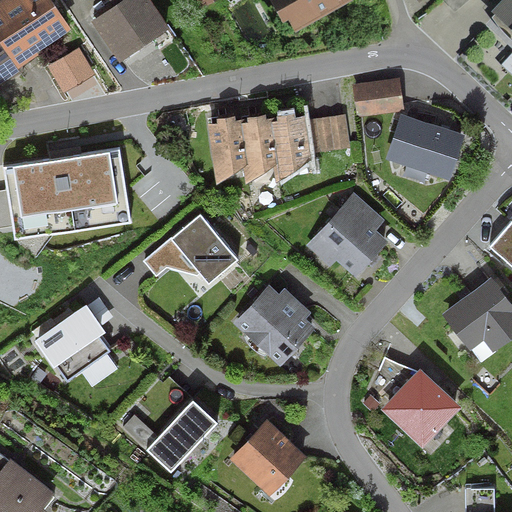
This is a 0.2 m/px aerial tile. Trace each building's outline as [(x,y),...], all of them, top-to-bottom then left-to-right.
[(0,80),(16,69),(9,59),(63,23),(47,0),(15,0),(0,10),(0,80)] [(92,20),(118,58),(163,27),(144,0),(109,0),(110,0),(91,14),(94,19),(92,20)] [(347,0),(276,0),(293,30),(347,0)] [(452,0),(461,10),(474,0),(452,0)] [(511,0),(508,0),(490,20),(511,39),(511,0)] [(352,87),(356,113),(398,107),(394,81),(352,87)] [(458,137),(400,117),(387,155),(445,175),(458,137)] [(275,160),(291,165),(304,156),(299,118),(270,122),(270,119),(269,119),(275,160)] [(336,149),(348,147),(344,118),(331,120),(336,149)] [(240,123),(240,120),(239,120),(244,162),(261,166),(275,160),(269,119),(240,123)] [(239,120),(209,125),(214,162),(230,167),(244,162),(239,120)] [(323,151),(336,149),(331,120),(319,122),(323,151)] [(310,153),(323,151),(319,122),(306,123),(310,153)] [(19,237),(129,220),(119,154),(9,171),(19,237)] [(381,241),(342,206),(314,237),(353,272),(381,241)] [(237,263),(198,217),(173,239),(212,285),(237,263)] [(511,223),(492,248),(511,265),(511,223)] [(511,335),(511,309),(490,282),(446,317),(472,348),(484,338),(494,350),(511,335)] [(267,351),(278,361),(308,328),(298,318),(303,312),(282,292),(276,298),(266,288),(235,321),(246,331),(253,331),(267,344),(267,351)] [(83,307),(35,342),(54,368),(102,333),(83,307)] [(456,408),(419,373),(386,408),(424,443),(456,408)] [(171,471),(215,421),(191,400),(146,450),(171,471)] [(272,471),(280,478),(300,456),(263,422),(231,457),(260,484),(272,471)] [(37,511),(39,510),(40,511),(52,496),(0,456),(0,511),(37,511)]
